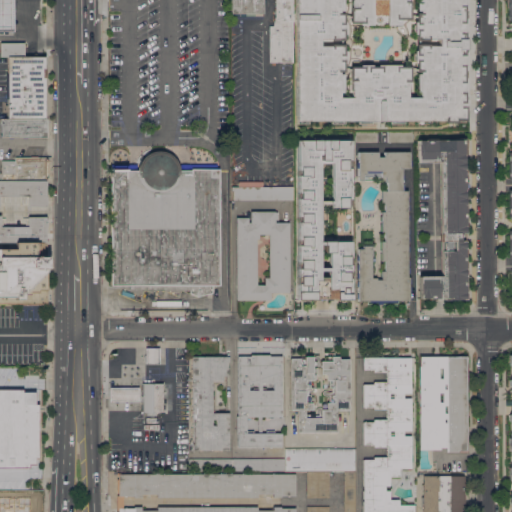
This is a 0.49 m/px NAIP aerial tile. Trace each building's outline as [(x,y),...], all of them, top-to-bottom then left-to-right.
[(14,0),(14,31),(0,31),(0,0),(14,0)] [(263,0),(263,13),(245,13),(245,16),(239,16),(239,13),(232,13),(231,0),(263,0)] [(292,0),(292,62),(289,62),(289,66),(273,66),(274,62),(269,62),(269,26),(273,26),(274,17),(275,17),(275,0),(292,0)] [(444,122),(444,121),(296,121),(296,0),(466,0),(466,10),(464,10),(464,18),(466,18),(466,69),(464,69),(464,77),(466,77),(466,95),(464,95),(464,99),(466,99),(466,110),(465,110),(465,120),(456,120),(456,122),(444,122)] [(45,118),(7,118),(7,56),(0,56),(0,42),(24,43),(24,57),(45,58),(45,68),(46,68),(46,78),(45,78),(45,118)] [(46,136),(27,136),(27,137),(22,137),(22,136),(13,136),(13,137),(8,137),(8,136),(1,136),(1,118),(7,118),(45,118),(46,119),(46,136)] [(377,131),(378,141),(355,141),(355,131),(377,131)] [(404,131),(404,142),(388,142),(388,131),(404,131)] [(455,138),(466,137),(466,155),(464,155),(465,233),(460,233),(461,241),(465,241),(466,300),(445,300),(445,298),(437,298),(420,299),(420,277),(436,276),(441,276),(439,162),(418,162),(418,140),(427,140),(427,139),(438,138),(438,140),(455,140),(455,138)] [(297,283),(299,283),(299,275),(297,275),(297,268),(299,268),(299,262),(297,262),(297,245),(299,245),(299,238),(297,238),(297,221),(299,221),(299,215),(297,215),(297,198),(299,198),(299,192),(297,192),(297,175),(299,175),(299,169),(296,169),(297,138),(350,140),(350,160),(347,159),(346,168),(351,168),(350,198),(347,198),(347,208),(337,208),(337,207),(331,207),(331,204),(329,204),(329,200),(330,200),(331,163),(322,162),(319,267),(329,267),(329,253),(323,252),(324,245),(322,245),(322,241),(350,241),(349,259),(348,259),(348,264),(350,264),(350,272),(348,272),(348,278),(351,278),(350,300),(335,299),(335,298),(326,298),(326,296),(315,295),(315,300),(297,300),(297,283)] [(213,285),(213,292),(198,296),(190,293),(190,290),(129,290),(129,285),(112,285),(112,164),(140,164),(142,160),(143,158),(146,155),(148,154),(151,152),(155,151),(160,151),(164,151),(168,153),(172,155),(175,158),(177,161),(179,165),(180,168),(180,170),(181,170),(181,164),(218,164),(218,169),(219,169),(219,285),(213,285)] [(363,248),(363,245),(372,245),(372,258),(374,258),(374,261),(372,261),(372,277),(377,277),(377,279),(382,279),(382,271),(385,271),(385,261),(382,261),(382,241),(385,241),(385,231),(382,231),(381,212),(385,212),(385,202),(381,202),(381,190),(387,190),(387,182),(385,182),(385,177),(381,177),(381,176),(363,176),(363,180),(358,180),(358,167),(357,167),(357,161),(358,161),(358,152),(378,152),(378,157),(384,157),(384,152),(409,152),(409,160),(411,160),(411,165),(409,165),(409,168),(402,168),(402,175),(404,175),(404,180),(402,180),(402,184),(404,184),(404,189),(402,189),(402,190),(408,190),(408,196),(410,196),(410,201),(408,201),(408,204),(410,204),(410,209),(408,209),(408,214),(410,214),(410,220),(408,220),(408,228),(410,228),(410,234),(408,234),(408,236),(410,235),(410,241),(408,241),(408,246),(410,246),(410,251),(408,251),(408,260),(410,260),(410,265),(408,265),(408,267),(410,267),(410,272),(408,272),(408,277),(410,277),(410,278),(411,278),(411,283),(409,283),(409,286),(411,286),(411,292),(409,292),(409,294),(411,294),(411,299),(409,299),(409,300),(397,300),(397,302),(369,302),(369,301),(358,301),(358,248),(360,248),(363,248)] [(0,173),(2,173),(2,160),(15,160),(15,157),(31,157),(31,155),(38,155),(38,157),(48,157),(48,175),(46,175),(46,181),(0,181),(0,173)] [(280,159),(291,159),(291,186),(281,186),(280,160),(280,159)] [(270,160),(280,160),(281,186),(270,186),(270,160)] [(0,181),(46,181),(46,205),(28,205),(28,196),(0,196),(0,181)] [(232,200),(231,186),(235,186),(261,186),(270,186),(281,186),(291,186),(293,186),(293,199),(232,200)] [(236,217),(248,217),(248,223),(250,223),(250,211),(275,211),(275,212),(277,212),(277,219),(275,219),(275,222),(289,222),(289,292),(271,292),(271,300),(237,300),(236,217)] [(0,215),(1,215),(1,226),(28,226),(28,217),(47,217),(47,243),(0,243),(0,215)] [(0,243),(47,243),(47,267),(49,267),(49,274),(47,274),(47,304),(0,304),(0,243)] [(159,363),(146,363),(146,348),(159,348),(159,363)] [(238,433),(236,433),(236,416),(238,416),(238,357),(251,357),(250,355),(269,355),(269,357),(281,357),(282,416),(273,416),(273,418),(266,418),(266,416),(262,416),(262,433),(266,433),(266,430),(274,430),(274,433),(282,433),(282,447),(238,447),(238,433)] [(468,452),(446,452),(446,448),(440,448),(440,449),(419,449),(419,355),(468,355),(468,452)] [(192,450),(192,441),(191,441),(191,436),(192,436),(192,432),(191,432),(191,427),(192,427),(192,422),(191,422),(191,417),(192,417),(192,415),(191,415),(191,409),(192,409),(192,403),(191,403),(191,398),(192,398),(192,395),(191,395),(191,390),(192,390),(192,384),(191,384),(191,379),(192,379),(192,374),(191,374),(191,368),(192,368),(192,363),(191,363),(191,358),(192,358),(192,356),(230,356),(230,375),(223,375),(223,381),(212,381),(212,413),(229,413),(229,450),(192,450)] [(290,358),(305,358),(305,357),(313,357),(313,362),(314,361),(315,362),(315,364),(314,365),(313,366),(313,368),(316,368),(316,380),(311,380),(311,388),(306,388),(306,395),(310,395),(310,402),(313,402),(313,410),(305,410),(305,414),(314,414),(314,418),(321,418),(321,410),(322,410),(322,406),(327,406),(327,403),(330,403),(330,395),(334,395),(334,388),(330,388),(330,380),(327,380),(327,375),(326,374),(321,374),(321,361),(324,361),(324,356),(340,356),(340,359),(349,359),(350,410),(337,410),(337,432),(298,432),(297,410),(291,410),(290,358)] [(364,511),(364,460),(374,460),(374,457),(387,457),(387,447),(374,447),(374,444),(363,444),(363,422),(373,422),(373,419),(387,419),(387,409),(374,409),(374,407),(363,407),(363,385),(374,385),(374,382),(387,382),(387,371),(374,371),(374,369),(363,369),(363,357),(411,357),(411,393),(404,393),(404,398),(411,398),(411,430),(404,430),(404,435),(411,435),(411,468),(399,468),(399,476),(390,476),(390,486),(385,486),(385,490),(390,490),(390,499),(399,499),(399,505),(414,505),(414,511),(364,511)] [(163,412),(157,412),(157,414),(147,414),(147,412),(143,412),(143,383),(163,384),(163,412)] [(139,388),(139,401),(110,401),(110,388),(139,388)] [(0,389),(22,389),(22,392),(34,392),(34,404),(37,404),(38,458),(35,458),(35,464),(28,464),(28,467),(0,467),(0,389)] [(344,471),(329,471),(307,471),(284,471),(284,458),(284,448),(355,448),(355,470),(344,471)] [(232,471),(189,471),(189,459),(232,458),(232,471)] [(284,458),(284,471),(232,471),(232,458),(284,458)] [(344,511),(344,471),(355,470),(355,511),(344,511)] [(329,471),(329,498),(307,498),(307,471),(329,471)] [(117,503),(117,496),(119,496),(119,492),(117,492),(117,479),(119,479),(119,476),(117,476),(117,472),(122,472),(122,474),(295,474),(295,496),(281,496),(281,497),(273,497),(273,493),(258,493),(258,497),(157,497),(157,494),(141,494),(141,497),(134,497),(134,496),(124,496),(124,503),(117,503)] [(423,511),(423,476),(464,475),(464,511),(423,511)] [(124,508),(134,508),(134,507),(142,507),(142,510),(157,510),(157,507),(257,506),(257,510),(273,510),(273,506),(281,506),(281,508),(296,508),(296,511),(119,511),(119,510),(117,510),(117,503),(124,503),(124,508)]
